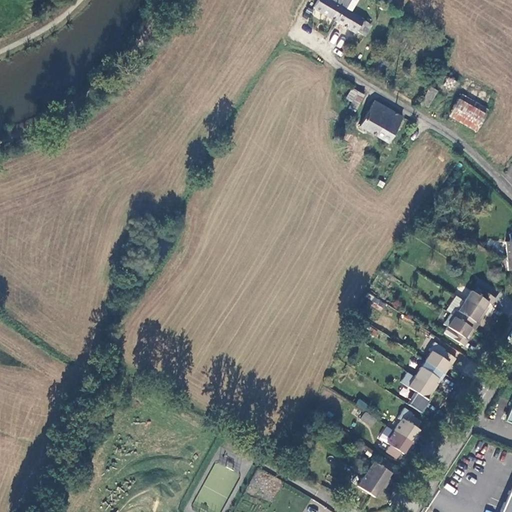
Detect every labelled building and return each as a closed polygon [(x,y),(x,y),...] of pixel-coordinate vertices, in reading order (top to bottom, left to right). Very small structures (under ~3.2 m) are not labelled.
[(317,0),(313,7),(355,32),(356,31),(363,20),(358,16),(352,13),(345,9),(330,0),(317,0)] [(330,0),(345,9),(350,0),(330,0)] [(357,0),(350,0),(345,9),(352,13),(359,1),(357,0)] [(363,20),(356,31),(365,36),(372,25),(370,24),(377,12),(375,11),(380,3),(377,1),(374,7),(366,2),(358,16),(363,20)] [(423,67),(409,59),(407,63),(420,71),(423,67)] [(457,83),(448,78),(444,85),(453,90),(457,83)] [(428,107),(437,91),(430,87),(420,103),(428,107)] [(351,103),(358,91),(352,88),(345,100),(351,103)] [(364,95),(358,91),(349,108),(355,111),(364,95)] [(450,116),(475,130),(487,109),(461,95),(450,116)] [(388,143),(402,118),(374,101),(360,126),(388,143)] [(352,136),(347,133),(343,139),(348,142),(352,136)] [(471,290),(464,301),(484,314),(488,308),(485,306),(487,302),(490,304),(494,298),(481,290),(478,295),(471,290)] [(484,314),(464,301),(458,310),(454,308),(450,314),(474,330),(478,323),(475,321),(477,318),(480,320),(484,314)] [(474,330),(450,314),(443,324),(449,328),(445,333),(463,346),(467,339),(464,337),(467,333),(470,335),(474,330)] [(446,344),(442,350),(455,358),(459,352),(446,344)] [(431,351),(424,361),(432,366),(444,374),(449,368),(445,366),(448,362),(451,364),(455,358),(442,350),(438,356),(431,351)] [(420,367),(414,377),(434,390),(438,384),(435,382),(437,378),(440,380),(444,374),(432,366),(429,372),(420,367)] [(434,390),(414,377),(408,386),(415,391),(411,398),(424,406),(428,400),(425,398),(427,394),(430,396),(434,390)] [(359,399),(355,404),(367,412),(370,406),(359,399)] [(377,419),(365,412),(360,419),(372,427),(377,419)] [(402,419),(394,431),(414,444),(417,438),(415,437),(419,430),(417,428),(420,422),(409,416),(405,421),(402,419)] [(414,444),(394,431),(387,426),(379,438),(390,446),(386,452),(396,459),(400,453),(402,455),(407,448),(410,450),(414,444)] [(366,474),(385,487),(389,481),(386,479),(391,473),(388,471),(392,465),(382,458),(378,464),(374,462),(366,474)] [(381,492),(385,487),(366,474),(357,486),(374,497),(379,491),(381,492)] [(511,511),(511,483),(499,511),(511,511)]
